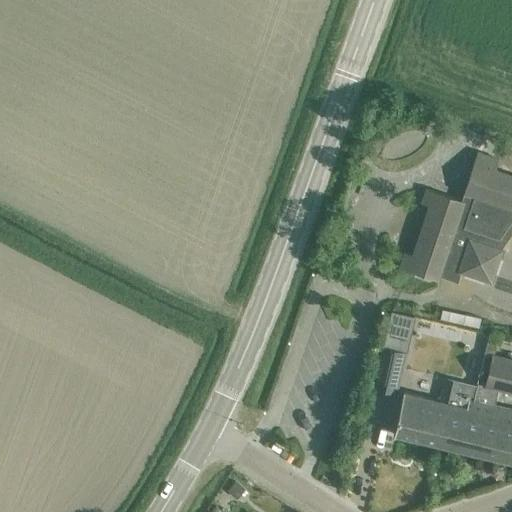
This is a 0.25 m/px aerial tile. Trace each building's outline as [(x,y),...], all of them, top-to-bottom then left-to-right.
[(511,176),(495,171),(498,159),(478,152),(464,193),(466,193),(463,201),(427,188),(422,202),(431,205),(414,256),(405,253),(400,267),(438,279),(440,275),(449,278),(451,272),(459,275),(460,271),(491,282),(502,249),(498,248),(509,232),(510,233),(511,230),(511,176)] [(435,309),(434,318),(468,321),(469,311),(435,309)] [(383,345),(374,388),(396,393),(406,350),(413,318),(391,313),(383,345)] [(447,401),(437,443),(511,461),(511,408),(495,404),(493,404),(487,403),(488,399),(489,395),(490,390),(491,388),(491,387),(492,388),(499,389),(500,390),(511,392),(511,359),(495,355),(500,332),(491,330),(478,383),(479,383),(478,386),(476,395),(472,394),(463,392),(460,404),(447,401)] [(404,390),(394,434),(437,443),(447,401),(460,404),(463,392),(472,394),(476,395),(478,386),(479,383),(478,383),(446,375),(441,399),(404,390)] [(234,482),(227,490),(236,497),(242,490),(234,482)]
